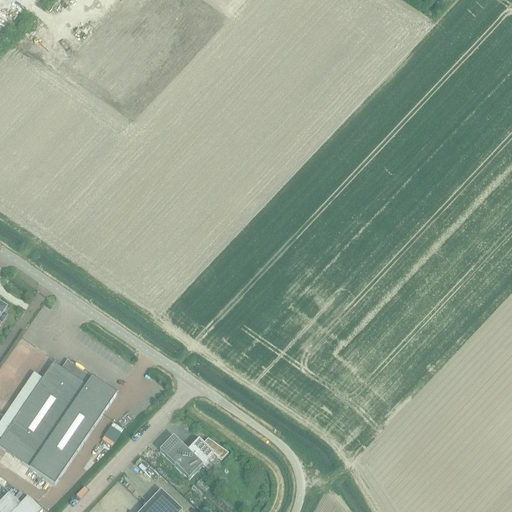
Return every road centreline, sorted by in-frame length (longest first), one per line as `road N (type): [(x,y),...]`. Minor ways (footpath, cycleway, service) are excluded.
road 1 (unclassified): [(194,383),(0,250)]
road 2 (unclassified): [(296,511),(298,471),(287,451),(194,383)]
road 3 (unclassified): [(194,383),(72,511)]
